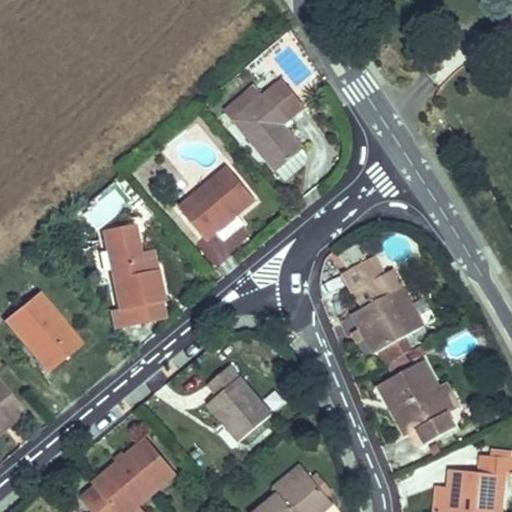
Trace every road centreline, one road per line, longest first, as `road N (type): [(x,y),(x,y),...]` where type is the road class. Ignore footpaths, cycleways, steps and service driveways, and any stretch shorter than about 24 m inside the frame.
road 1 (residential): [(279,262),(0,487)]
road 2 (residential): [(382,511),(372,463),(279,262)]
road 3 (residential): [(409,158),(511,333)]
road 4 (residential): [(301,0),(409,158)]
road 5 (residential): [(279,262),(409,158)]
road 6 (unknown): [(399,142),(480,71),(511,56)]
